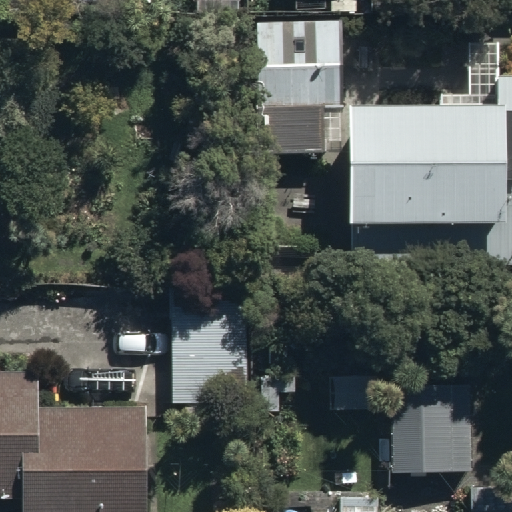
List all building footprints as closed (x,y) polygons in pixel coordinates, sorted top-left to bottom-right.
[(340,18),(257,18),(256,140),(322,142),(323,100),(338,100),(340,18)] [(511,67),(491,67),(491,92),(342,97),(346,260),(511,258),(511,67)] [(246,272),(170,272),(171,400),(187,400),(187,419),(210,419),(210,397),(247,397),(246,272)] [(0,489),(22,489),(22,511),(145,511),(144,398),(38,400),(37,364),(0,364),(0,489)] [(473,375),(385,374),(384,465),(473,466),(473,375)] [(511,511),(511,476),(468,476),(467,511),(511,511)]
